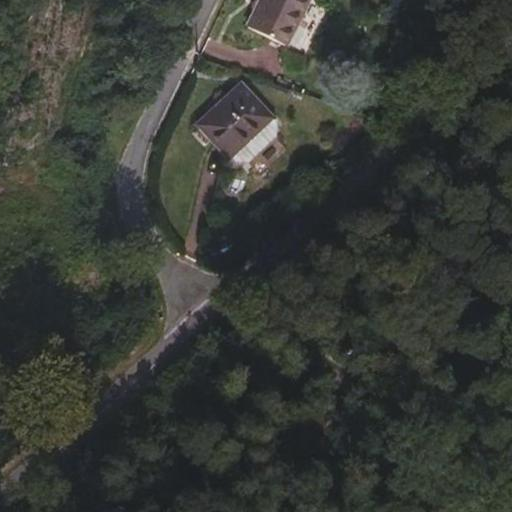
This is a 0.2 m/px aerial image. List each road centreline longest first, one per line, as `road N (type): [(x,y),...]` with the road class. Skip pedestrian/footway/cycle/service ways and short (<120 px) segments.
road 1 (tertiary): [(511,52),(218,313)]
road 2 (residential): [(205,0),(152,113),(134,202),(142,233),(218,313)]
road 3 (tertiary): [(218,313),(0,507)]
